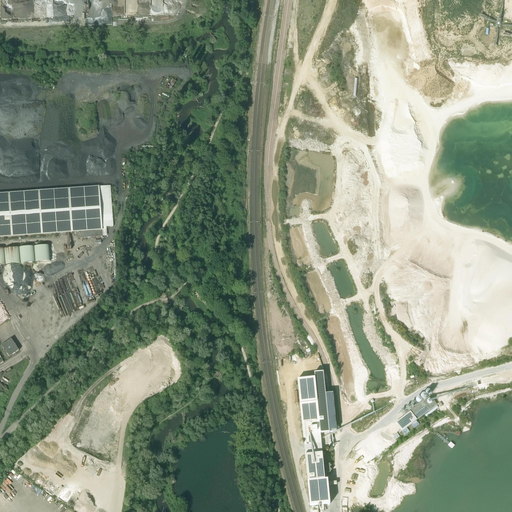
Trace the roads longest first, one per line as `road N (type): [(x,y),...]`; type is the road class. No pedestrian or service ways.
road 1 (track): [(295,0),(288,62),(312,89),(275,157),(272,228),(276,257),(321,344),(345,438),(354,444)]
road 2 (track): [(184,284),(163,264),(163,252),(237,81),(254,0)]
road 3 (track): [(280,511),(247,359),(184,284)]
